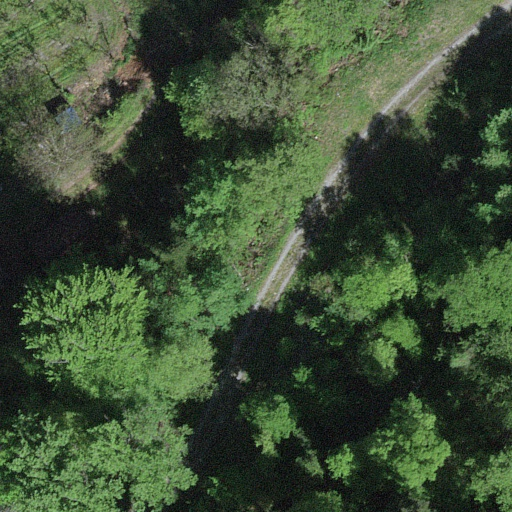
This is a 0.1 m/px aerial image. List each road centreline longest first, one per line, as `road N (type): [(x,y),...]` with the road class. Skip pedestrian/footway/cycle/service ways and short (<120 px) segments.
road 1 (track): [(159,511),(207,448),(278,292),(380,127),(511,9)]
road 2 (track): [(245,0),(190,44),(127,136),(0,214)]
